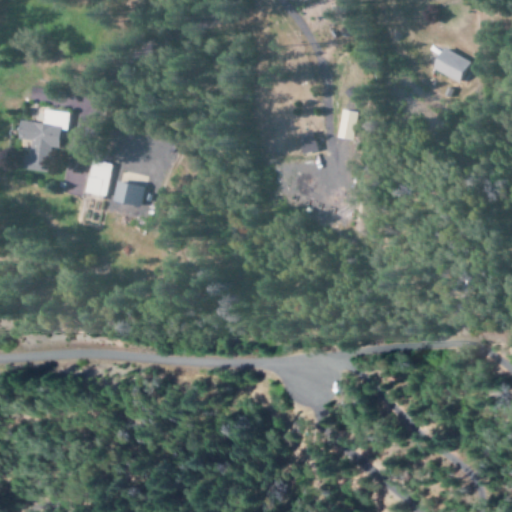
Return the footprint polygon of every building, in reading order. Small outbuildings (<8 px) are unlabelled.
[(469,62),(441,47),(430,68),(457,83),(469,62)] [(336,137),(355,141),(361,113),(342,109),(336,137)] [(19,121),(17,139),(30,141),(28,155),(23,155),(21,170),(46,173),(49,148),(58,149),(60,130),(68,131),(70,113),(43,110),(41,123),(19,121)] [(316,150),(311,131),(296,135),(301,154),(316,150)] [(84,193),(105,197),(112,165),(91,160),(84,193)] [(111,203),(139,207),(141,186),(114,182),(111,203)]
